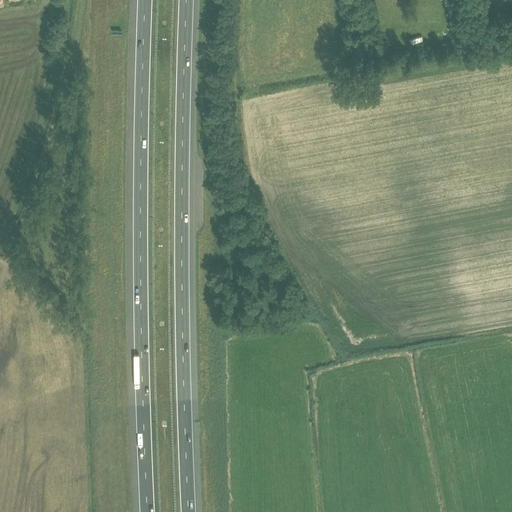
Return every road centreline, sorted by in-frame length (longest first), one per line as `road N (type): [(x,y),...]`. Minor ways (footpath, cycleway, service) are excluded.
road 1 (motorway): [(139,0),(143,511)]
road 2 (motorway): [(189,511),(188,0)]
